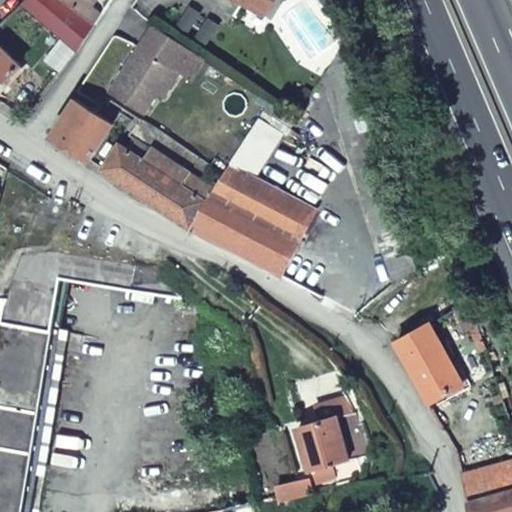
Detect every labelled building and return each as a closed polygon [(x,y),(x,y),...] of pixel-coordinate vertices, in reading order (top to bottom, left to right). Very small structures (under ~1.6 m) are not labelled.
[(26,0),(20,5),(75,54),(93,27),(74,11),(61,0),(26,0)] [(61,0),(74,11),(79,5),(83,0),(61,0)] [(239,0),(246,5),(249,0),(252,0),(266,9),(271,0),(239,0)] [(266,9),(252,0),(249,0),(246,5),(262,15),(266,9)] [(101,15),(89,6),(86,10),(79,5),(74,11),(93,27),(101,15)] [(204,56),(154,23),(110,90),(144,113),(156,95),(174,68),(181,73),(190,78),(204,56)] [(0,82),(18,63),(0,45),(0,82)] [(344,47),(326,75),(386,285),(406,267),(344,47)] [(163,100),(181,73),(174,68),(156,95),(159,96),(163,100)] [(52,136),(90,158),(115,121),(78,97),(52,136)] [(291,115),(265,100),(230,161),(245,169),(271,124),(281,130),(291,115)] [(206,202),(215,187),(188,169),(180,180),(142,155),(120,140),(102,167),(188,224),(202,200),(206,202)] [(180,180),(188,169),(151,144),(142,155),(180,180)] [(192,226),(280,272),(313,208),(245,169),(230,161),(215,187),(206,202),(192,226)] [(5,291),(0,324),(0,511),(23,511),(58,276),(180,294),(182,286),(109,242),(58,245),(55,253),(18,262),(5,291)] [(477,319),(470,301),(468,296),(453,306),(463,326),(477,319)] [(465,381),(431,319),(397,339),(430,398),(465,381)] [(353,411),(298,426),(310,470),(312,469),(325,465),(349,459),(345,443),(360,439),(353,411)] [(467,499),(511,488),(511,456),(462,469),(467,499)] [(328,479),(325,465),(312,469),(315,482),(328,479)] [(308,480),(275,486),(278,498),(311,492),(308,480)] [(511,511),(511,488),(467,499),(469,511),(511,511)]
